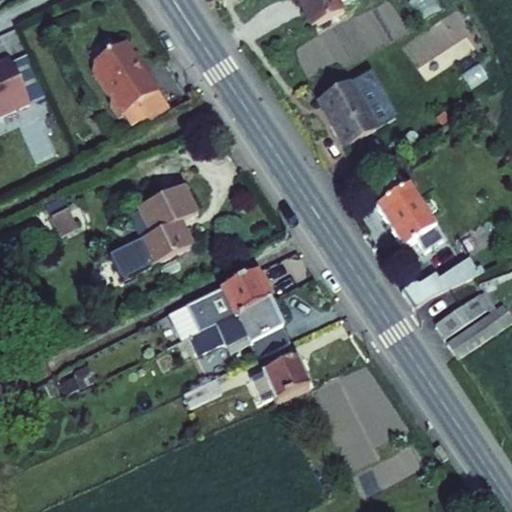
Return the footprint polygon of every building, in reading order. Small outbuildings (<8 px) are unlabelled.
[(297,0),(310,25),(343,9),(338,0),(297,0)] [(157,96),(142,72),(140,73),(135,64),(135,61),(125,45),(94,66),(92,75),(111,102),(110,108),(118,121),(157,96)] [(0,120),(31,106),(10,61),(0,65),(0,120)] [(340,122),(350,138),(385,116),(356,70),(337,82),(356,112),(340,122)] [(321,91),(340,122),(356,112),(337,82),(321,91)] [(167,111),(157,96),(124,118),(131,129),(143,121),(145,125),(167,111)] [(426,230),(434,241),(453,228),(418,174),(411,179),(405,170),(391,179),(397,189),(386,197),(413,239),(426,230)] [(125,252),(137,275),(151,268),(152,270),(194,248),(185,230),(182,232),(179,225),(198,215),(184,189),(139,212),(152,238),(125,252)] [(52,223),(61,239),(76,230),(67,215),(52,223)] [(411,281),(423,298),(425,297),(472,273),(462,258),(449,266),(446,263),(432,272),(427,271),(411,281)] [(251,348),(258,361),(290,346),(269,303),(270,302),(257,276),(187,310),(201,337),(178,348),(183,359),(195,354),(196,358),(224,344),(231,358),(251,348)] [(497,288),(493,290),(503,305),(497,308),(500,314),(507,310),(511,319),(511,307),(508,309),(497,288)] [(503,305),(493,290),(443,313),(451,330),(497,308),(503,305)] [(461,354),(511,328),(511,319),(507,310),(500,314),(453,336),(461,354)] [(296,362),(251,382),(263,406),(274,400),(276,406),(310,391),(296,362)] [(94,384),(86,369),(75,375),(82,390),(94,384)] [(80,391),(74,380),(63,386),(69,397),(80,391)] [(222,395),(216,383),(184,397),(190,410),(222,395)]
